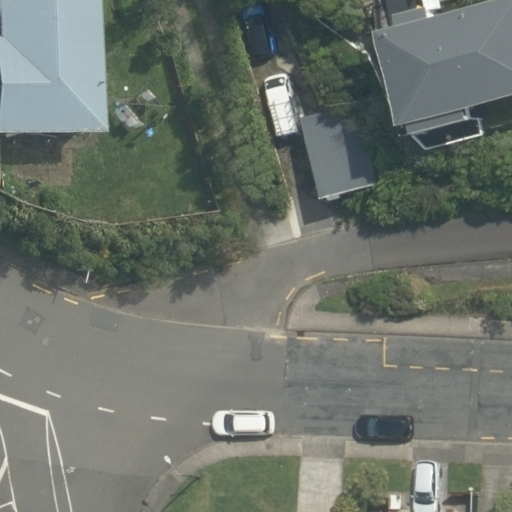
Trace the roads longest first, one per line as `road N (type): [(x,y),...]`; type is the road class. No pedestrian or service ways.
road 1 (residential): [(60,340),(137,362),(233,372),(511,383)]
road 2 (residential): [(60,340),(49,427),(67,511)]
